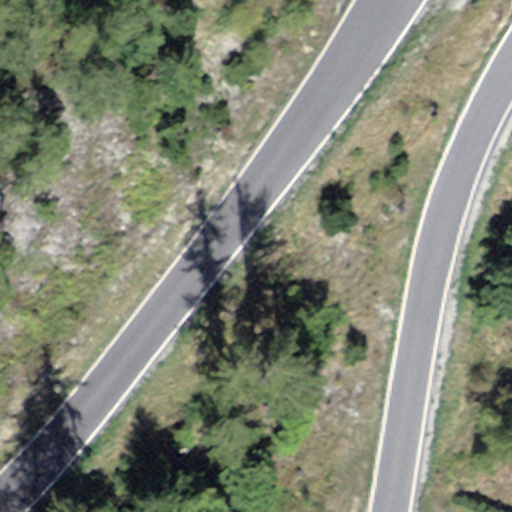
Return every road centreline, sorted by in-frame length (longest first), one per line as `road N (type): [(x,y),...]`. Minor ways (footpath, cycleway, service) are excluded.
road 1 (unclassified): [(388,0),(232,222),(67,430),(0,501)]
road 2 (unclassified): [(391,511),(442,221),(511,65)]
